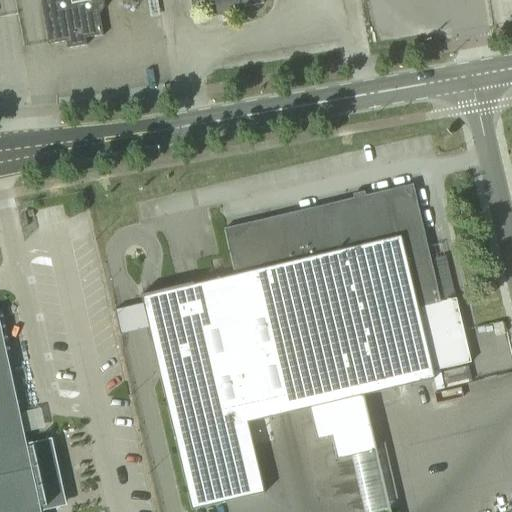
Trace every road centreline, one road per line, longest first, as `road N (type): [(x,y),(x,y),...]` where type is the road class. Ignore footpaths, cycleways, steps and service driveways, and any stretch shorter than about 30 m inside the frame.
road 1 (secondary): [(0,155),(472,74)]
road 2 (unclassified): [(511,250),(472,74)]
